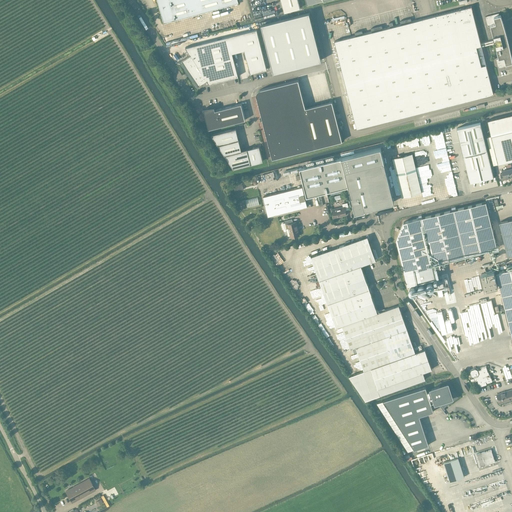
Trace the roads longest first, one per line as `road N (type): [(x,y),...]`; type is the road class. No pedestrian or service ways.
road 1 (unclassified): [(511,424),(487,419),(402,295),(387,227)]
road 2 (unclassified): [(246,88),(190,94),(130,0)]
road 3 (unclassified): [(387,227),(400,214),(511,187)]
road 4 (unknown): [(245,0),(239,12),(171,28),(157,21),(150,0)]
